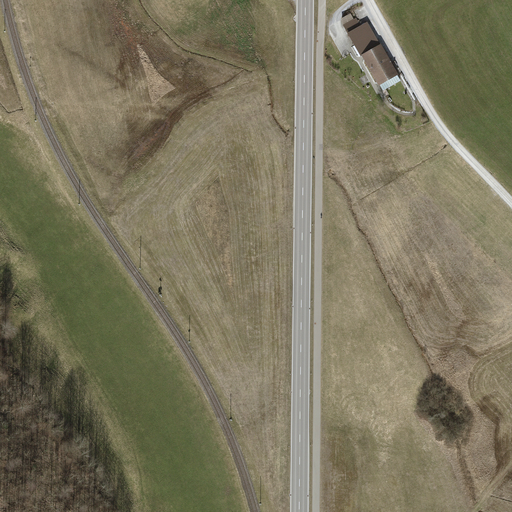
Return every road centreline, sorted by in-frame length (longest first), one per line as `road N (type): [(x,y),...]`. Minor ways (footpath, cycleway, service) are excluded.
road 1 (secondary): [(299,511),(305,0)]
road 2 (track): [(368,0),(441,129),(511,203)]
